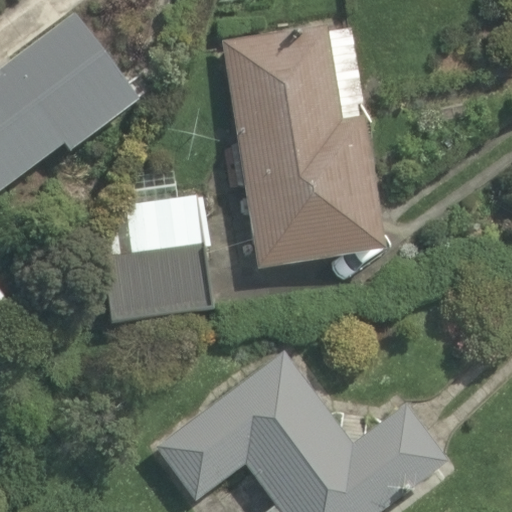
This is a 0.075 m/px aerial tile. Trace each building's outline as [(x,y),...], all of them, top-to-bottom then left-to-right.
[(135,93),(78,12),(0,66),(0,181),(67,135),(70,139),(135,93)] [(339,24),(223,40),(254,262),(370,246),(339,24)] [(212,307),(204,183),(113,188),(120,312),(212,307)] [(0,302),(8,296),(0,286),(0,302)] [(361,433),(287,340),(153,444),(194,497),(243,459),(277,502),(264,511),(358,511),(439,449),(402,401),(361,433)]
